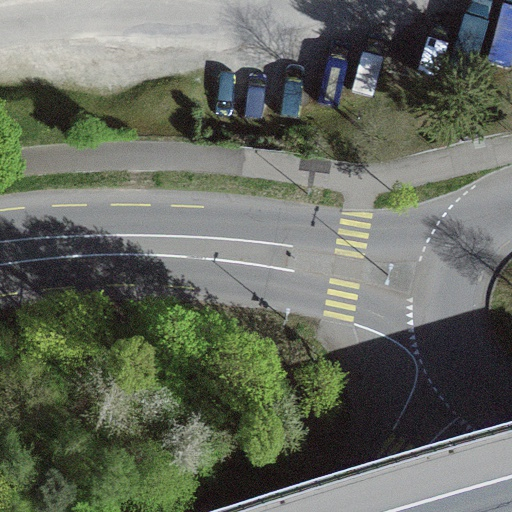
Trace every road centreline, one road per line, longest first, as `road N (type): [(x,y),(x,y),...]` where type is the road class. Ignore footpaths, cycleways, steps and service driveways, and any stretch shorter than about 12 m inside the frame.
road 1 (secondary): [(445,284),(198,246),(0,253)]
road 2 (secondary): [(445,284),(444,327),(459,368),(511,413)]
